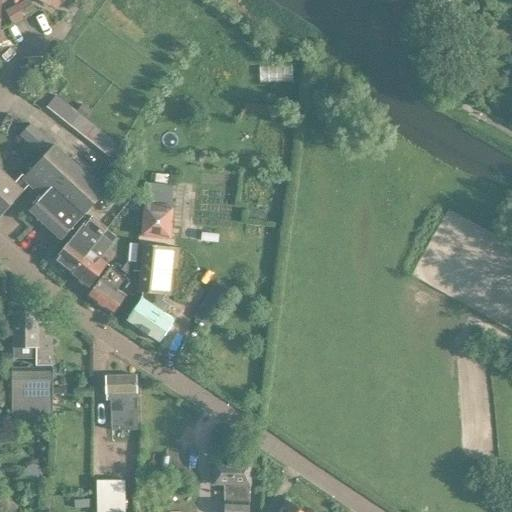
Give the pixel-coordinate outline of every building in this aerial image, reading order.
[(54,11),(61,0),(34,0),(48,8),(49,8),(54,11)] [(29,2),(17,8),(23,19),(34,13),(29,2)] [(23,19),(17,8),(5,14),(10,25),(23,19)] [(54,97),(45,109),(66,125),(75,113),(54,97)] [(81,105),(75,113),(84,121),(90,113),(81,105)] [(22,176),(15,183),(23,190),(28,185),(41,197),(28,211),(60,240),(122,174),(111,164),(93,184),(31,125),(20,137),(42,157),(23,177),(22,176)] [(115,145),(106,156),(112,161),(121,149),(115,145)] [(0,214),(23,190),(15,183),(0,169),(0,214)] [(144,182),(142,203),(170,206),(172,185),(144,182)] [(111,187),(101,200),(107,205),(117,191),(111,187)] [(72,239),(54,262),(71,275),(91,250),(101,236),(105,231),(106,230),(91,218),(86,224),(84,223),(72,239)] [(91,250),(71,275),(88,288),(105,265),(99,260),(112,244),(115,239),(105,231),(101,236),(91,250)] [(164,314),(169,305),(161,300),(164,295),(167,295),(168,295),(168,294),(167,294),(167,289),(169,268),(175,269),(176,266),(177,251),(177,249),(178,249),(179,248),(141,245),(141,246),(142,246),(138,291),(136,291),(136,292),(138,292),(141,292),(140,298),(125,320),(158,343),(174,320),(164,314)] [(132,261),(127,261),(126,261),(120,270),(131,277),(132,261)] [(128,282),(108,268),(87,297),(112,315),(125,297),(120,294),(128,282)] [(214,284),(193,317),(208,326),(229,293),(214,284)] [(37,315),(12,315),(12,361),(35,361),(35,367),(52,367),(52,325),(37,325),(37,315)] [(52,371),(11,371),(11,416),(52,416),(52,371)] [(109,395),(109,432),(136,431),(135,376),(104,377),(105,395),(109,395)] [(247,511),(249,487),(250,464),(212,463),(212,486),(223,486),(222,511),(247,511)] [(23,471),(24,478),(29,483),(36,482),(41,477),(40,470),(34,465),(27,466),(23,471)] [(95,511),(122,511),(123,481),(95,482),(95,511)] [(299,511),(286,503),(279,511),(299,511)]
